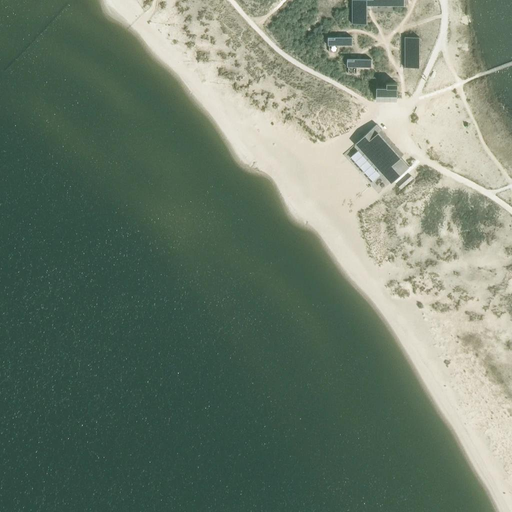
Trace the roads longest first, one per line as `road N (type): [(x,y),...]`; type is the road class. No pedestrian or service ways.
road 1 (track): [(511,212),(436,169),(401,116),(442,43),(444,0)]
road 2 (track): [(401,116),(295,64),(229,0)]
